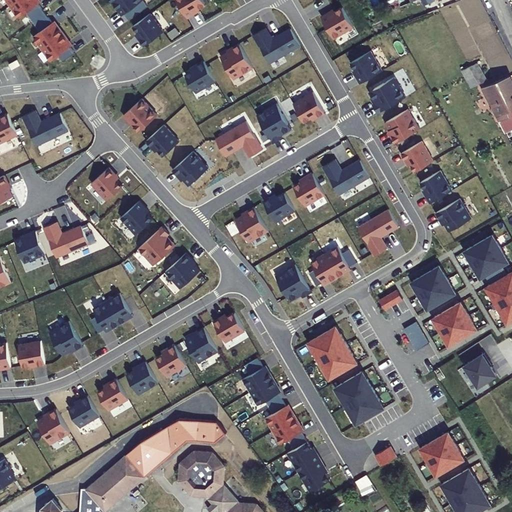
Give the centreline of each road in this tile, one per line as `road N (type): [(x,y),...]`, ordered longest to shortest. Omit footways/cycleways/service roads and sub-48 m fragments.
road 1 (residential): [(276,334),(348,456),(428,409),(356,287)]
road 2 (residential): [(0,392),(71,378),(239,277)]
road 3 (residential): [(356,287),(414,253),(422,236),(357,122)]
road 4 (residential): [(190,224),(357,122)]
road 5 (residential): [(267,0),(125,73)]
road 6 (residential): [(110,136),(30,209),(0,223)]
road 7 (residential): [(357,122),(286,0)]
